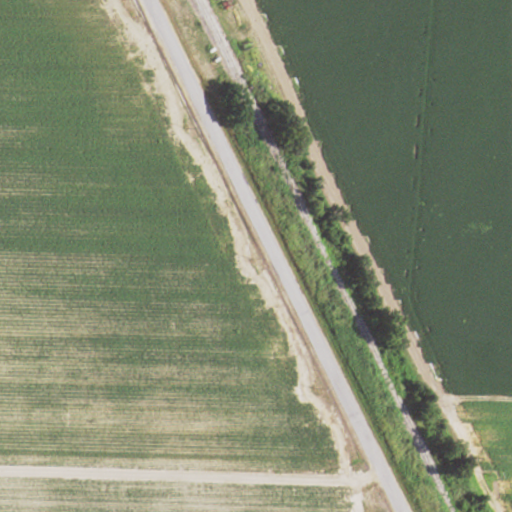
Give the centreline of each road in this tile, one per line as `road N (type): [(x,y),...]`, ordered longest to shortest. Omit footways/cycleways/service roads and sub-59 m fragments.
road 1 (residential): [(394,511),(141,0)]
road 2 (track): [(377,476),(0,470)]
